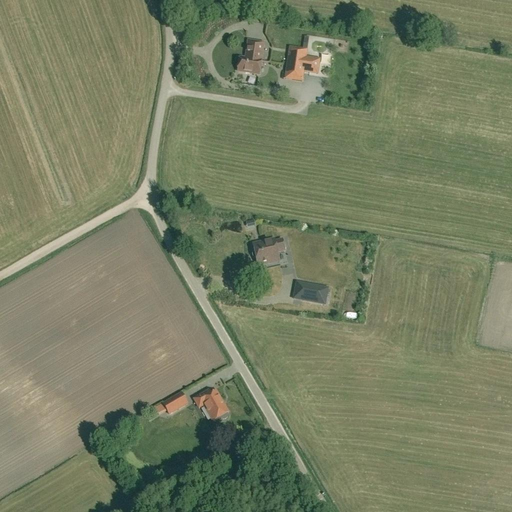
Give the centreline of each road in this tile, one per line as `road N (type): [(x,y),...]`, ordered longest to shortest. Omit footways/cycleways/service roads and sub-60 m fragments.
road 1 (unclassified): [(327,511),(148,194),(170,54),(162,0)]
road 2 (track): [(0,275),(148,194)]
